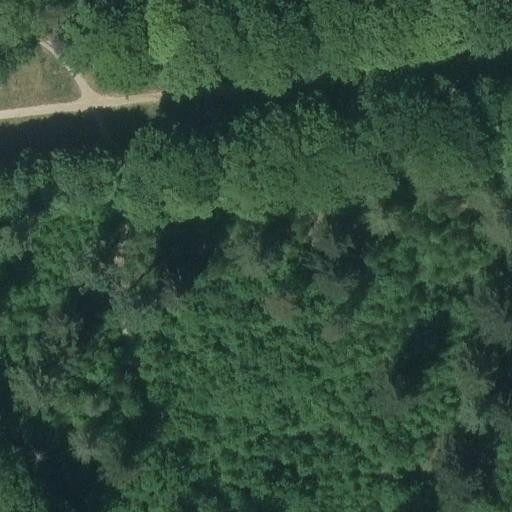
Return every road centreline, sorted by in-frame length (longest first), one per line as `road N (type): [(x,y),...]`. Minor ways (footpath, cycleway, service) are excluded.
road 1 (track): [(0,9),(54,43),(116,154),(127,218),(113,267),(122,334),(167,451),(238,511)]
road 2 (track): [(190,92),(511,53)]
road 3 (track): [(0,117),(168,95)]
